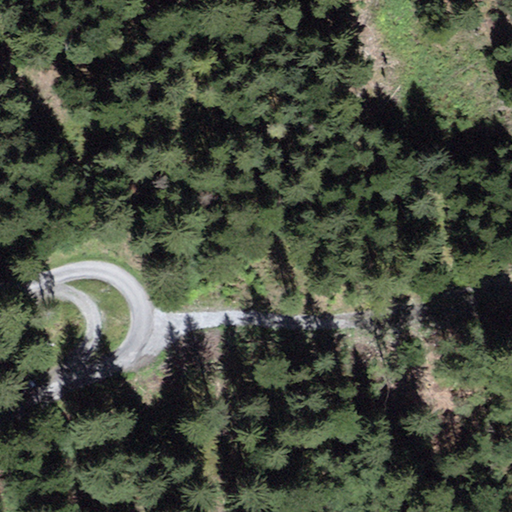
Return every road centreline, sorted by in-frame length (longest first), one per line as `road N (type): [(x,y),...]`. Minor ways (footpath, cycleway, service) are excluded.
road 1 (track): [(147,318),(349,322),(414,316),(479,292),(511,290)]
road 2 (unclassified): [(0,289),(108,271),(143,300),(147,318),(130,348),(0,430)]
